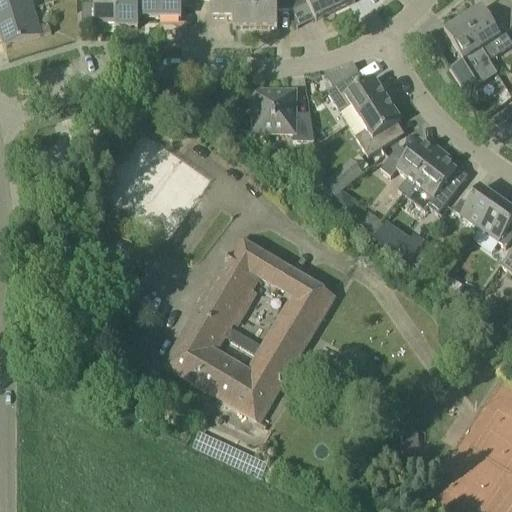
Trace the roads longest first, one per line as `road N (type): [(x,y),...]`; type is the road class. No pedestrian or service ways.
road 1 (residential): [(0,120),(112,76),(327,66),(388,35)]
road 2 (residential): [(511,167),(388,35)]
